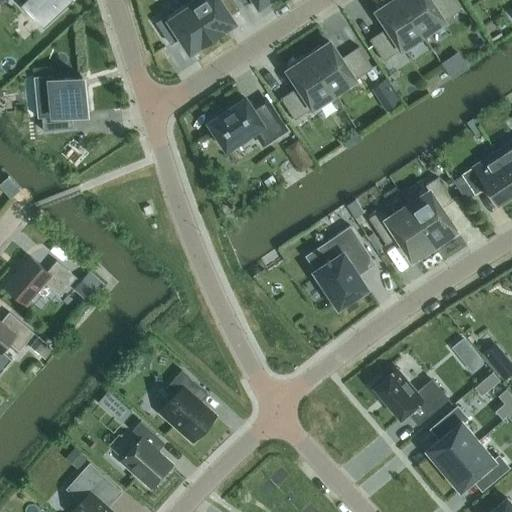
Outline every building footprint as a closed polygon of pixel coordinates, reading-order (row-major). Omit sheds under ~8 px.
[(20,0),(22,2),(43,25),(69,0),(20,0)] [(223,29),(234,22),(229,15),(239,8),(233,0),(191,0),(189,2),(212,37),(223,30),(223,29)] [(371,38),(370,39),(384,60),(423,35),(400,0),(387,0),(384,3),(386,5),(377,11),(389,28),(372,39),(371,38)] [(400,0),(423,35),(462,9),(456,0),(430,0),(400,0)] [(201,44),(212,37),(189,2),(167,16),(157,22),(171,43),(181,37),(190,51),(201,43),(201,44)] [(322,48),(320,45),(307,53),(334,93),(373,67),(359,46),(358,47),(358,48),(341,59),(330,42),(322,48)] [(282,98),(282,97),(281,98),(295,119),(334,93),(307,53),(295,61),(297,64),(288,70),(300,87),(282,98)] [(50,77),(34,78),(37,118),(42,118),(43,130),(73,127),(72,113),(86,112),(82,76),(50,79),(50,77)] [(386,78),(371,88),(386,111),(401,101),(386,78)] [(255,130),(264,143),(286,129),(270,106),(257,114),(246,98),(232,107),(232,106),(222,112),(223,113),(209,122),(218,136),(217,137),(222,146),(224,145),(226,149),(255,130)] [(511,141),(496,152),(511,175),(511,141)] [(463,174),(454,180),(466,199),(475,193),(486,186),(497,203),(507,196),(508,198),(511,195),(511,175),(496,152),(463,174)] [(9,176),(0,183),(0,185),(11,198),(21,190),(9,176)] [(441,208),(453,200),(437,177),(425,185),(429,191),(408,205),(436,247),(448,238),(447,236),(456,230),(441,208)] [(356,198),(347,204),(355,217),(364,211),(356,198)] [(368,217),(386,244),(398,236),(412,259),(421,253),(423,255),(436,247),(408,205),(387,218),(381,209),(368,217)] [(327,264),(313,275),(317,280),(314,282),(315,283),(316,282),(328,299),(327,300),(328,301),(331,299),(340,310),(344,307),(346,309),(347,308),(346,306),(354,300),(355,302),(356,301),(355,299),(369,289),(357,273),(372,261),(368,255),(368,254),(347,227),(335,236),(335,237),(317,251),(325,261),(327,264)] [(48,270),(30,256),(4,286),(27,305),(46,282),(61,295),(77,277),(57,260),(48,270)] [(105,284),(90,271),(76,288),(91,301),(105,284)] [(0,320),(0,377),(14,360),(5,352),(11,344),(19,351),(35,333),(10,311),(1,321),(0,320)] [(54,349),(39,337),(31,348),(45,359),(54,349)] [(382,376),(370,386),(380,399),(383,396),(401,418),(408,412),(418,423),(448,398),(432,379),(416,392),(396,369),(384,379),(382,376)] [(161,411),(177,426),(194,440),(216,416),(192,395),(200,386),(182,370),(167,387),(175,395),(161,411)] [(493,372),(475,387),(482,395),(500,380),(493,372)] [(108,390),(98,401),(109,411),(120,400),(108,390)] [(448,433),(428,450),(444,469),(478,441),(462,422),(467,418),(458,406),(438,422),(448,433)] [(141,438),(122,459),(153,487),(172,465),(151,446),(159,437),(141,421),(133,430),(141,438)] [(478,441),(444,469),(461,489),(478,474),(481,472),(490,483),(509,467),(499,455),(494,460),(478,441)] [(76,446),(66,457),(78,468),(88,456),(76,446)] [(81,500),(70,511),(115,511),(109,506),(121,491),(90,463),(67,488),(81,500)] [(511,511),(511,503),(507,497),(489,511),(511,511)]
